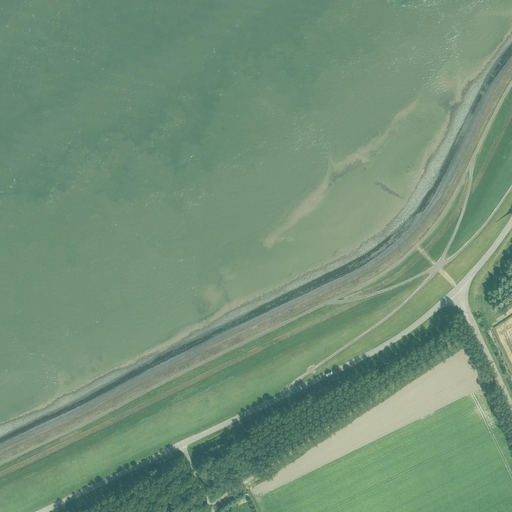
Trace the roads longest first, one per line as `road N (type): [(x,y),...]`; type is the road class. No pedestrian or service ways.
road 1 (tertiary): [(46,511),(370,354),(454,291)]
road 2 (unclassified): [(511,405),(454,291)]
